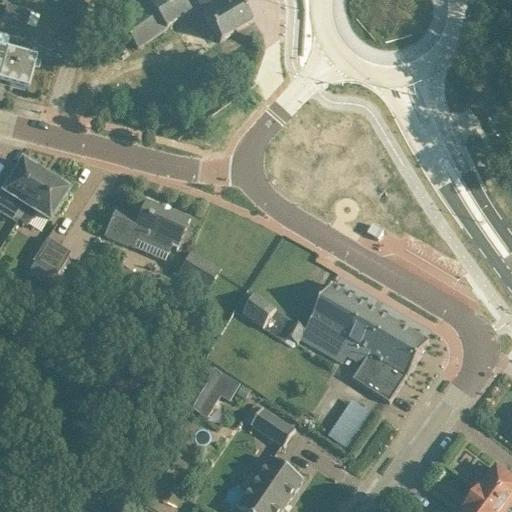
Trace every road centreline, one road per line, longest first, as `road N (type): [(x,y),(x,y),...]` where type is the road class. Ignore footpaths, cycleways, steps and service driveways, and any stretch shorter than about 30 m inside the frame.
road 1 (unclassified): [(375,511),(476,370),(478,339),(444,307),(286,214),(248,170)]
road 2 (unclassified): [(248,170),(175,167),(0,122)]
road 3 (primary): [(388,77),(433,164),(511,284)]
road 4 (primary): [(511,244),(443,124),(430,65)]
road 5 (unclassified): [(248,170),(255,139),(338,53)]
